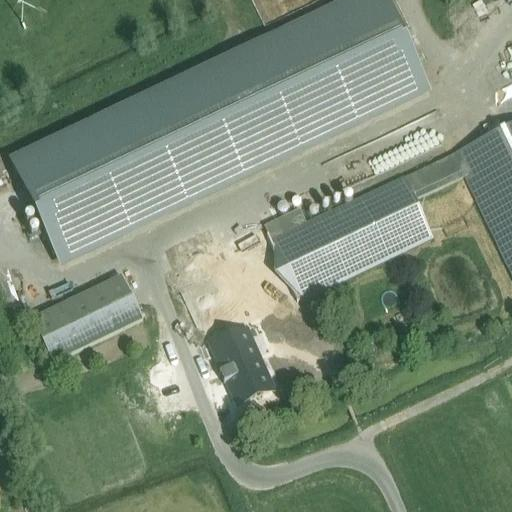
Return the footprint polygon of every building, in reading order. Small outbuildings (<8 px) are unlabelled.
[(384,0),(353,0),(9,163),(60,271),(430,96),(384,0)] [(258,0),(267,23),(288,15),(282,1),(285,0),(292,0),(293,2),(298,0),(258,0)] [(511,278),(511,128),(457,156),(404,180),(306,227),(299,212),(264,228),(263,228),(179,268),(178,268),(167,273),(197,338),(235,320),(218,280),(221,279),(251,348),(261,341),(281,385),(320,366),(301,323),(305,322),(303,317),(307,316),(301,302),(429,241),(414,202),(465,178),(511,278)] [(120,279),(30,322),(52,367),(142,323),(120,279)] [(237,406),(270,390),(244,335),(210,351),(222,375),(218,378),(223,388),(227,386),(237,406)]
